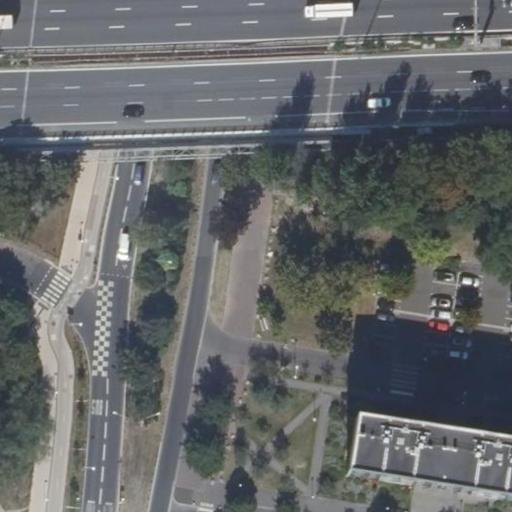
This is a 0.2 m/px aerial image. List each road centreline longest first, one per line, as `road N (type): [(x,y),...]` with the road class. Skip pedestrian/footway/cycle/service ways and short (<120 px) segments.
road 1 (motorway): [(511,5),(0,23)]
road 2 (motorway): [(0,96),(511,79)]
road 3 (primary): [(185,347),(247,0)]
road 4 (primary): [(154,0),(107,328)]
road 5 (residential): [(185,347),(511,393)]
road 6 (primary): [(107,328),(99,511)]
road 7 (primary): [(159,511),(185,347)]
road 8 (primary): [(0,261),(107,328)]
